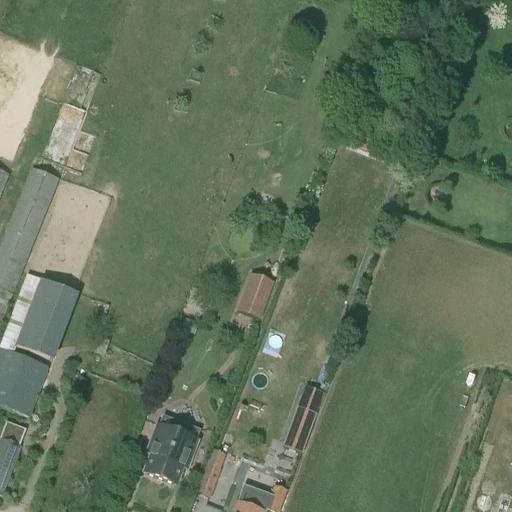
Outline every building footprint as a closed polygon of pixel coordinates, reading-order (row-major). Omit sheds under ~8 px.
[(30,172),(0,251),(0,327),(58,183),(30,172)] [(0,197),(8,176),(0,172),(0,197)] [(256,321),(272,283),(248,273),(233,312),(256,321)] [(0,343),(0,351),(12,356),(14,350),(51,363),(76,297),(38,282),(25,278),(0,343)] [(0,352),(0,410),(28,420),(29,421),(48,370),(0,352)] [(314,410),(300,405),(298,409),(295,408),(280,450),(300,457),(314,415),(312,414),(314,410)] [(198,431),(160,417),(148,449),(152,451),(142,475),(175,488),(182,470),(186,472),(197,443),(194,442),(198,431)] [(19,431),(4,425),(0,435),(0,498),(0,499),(19,448),(13,446),(19,431)] [(219,472),(206,467),(194,497),(208,502),(219,472)] [(278,511),(285,493),(273,488),(269,498),(251,492),(245,507),(234,503),(231,511),(278,511)]
